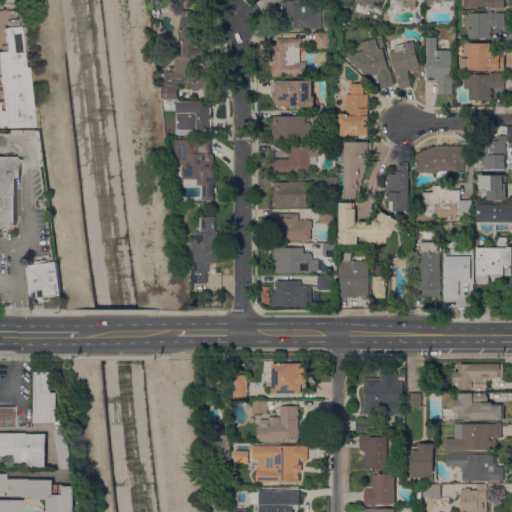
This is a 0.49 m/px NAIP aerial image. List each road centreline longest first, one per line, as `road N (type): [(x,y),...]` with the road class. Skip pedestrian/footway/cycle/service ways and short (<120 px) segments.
road 1 (residential): [(243,333),(239,20)]
road 2 (secondary): [(511,333),(243,333)]
road 3 (residential): [(336,511),(340,333)]
